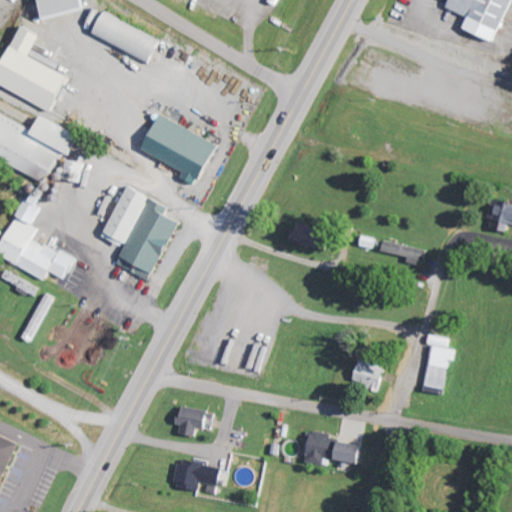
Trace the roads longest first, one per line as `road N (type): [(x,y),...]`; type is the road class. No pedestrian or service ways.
road 1 (secondary): [(79,511),(353,0)]
road 2 (residential): [(147,382),(511,444)]
road 3 (residential): [(304,91),(145,0)]
